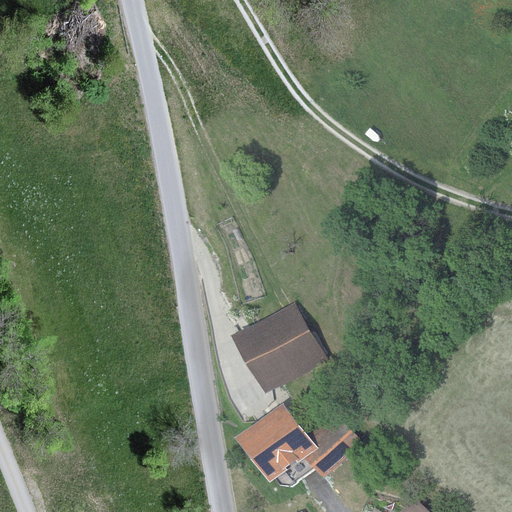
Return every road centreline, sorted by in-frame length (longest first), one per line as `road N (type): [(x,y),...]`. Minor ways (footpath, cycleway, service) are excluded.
road 1 (unclassified): [(138,0),(174,175),(225,511)]
road 2 (track): [(239,0),(312,110),(412,179),(511,213)]
